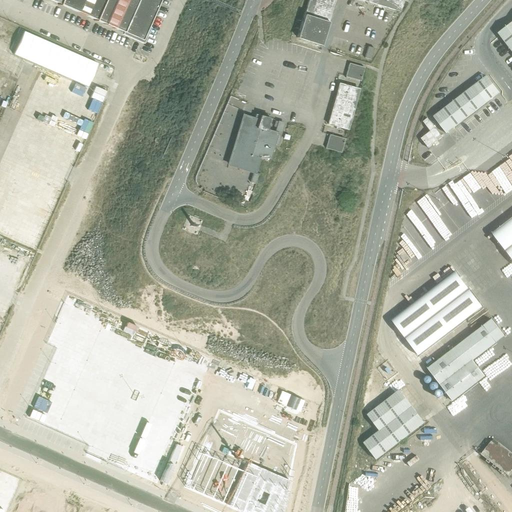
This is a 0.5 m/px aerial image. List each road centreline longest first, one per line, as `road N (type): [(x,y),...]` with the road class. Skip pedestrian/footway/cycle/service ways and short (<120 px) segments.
road 1 (unclassified): [(252,0),(152,252),(173,281),(221,297),(242,289),(271,247),(306,244),(319,274),(297,332),(343,375)]
road 2 (unclassified): [(343,375),(400,124),(427,65),(482,0)]
road 3 (unclassified): [(0,361),(133,59)]
road 4 (unclassified): [(4,0),(133,59)]
road 5 (unclassified): [(0,454),(129,511)]
road 6 (unclassified): [(316,511),(343,375)]
road 7 (unknown): [(0,39),(26,57),(0,145)]
